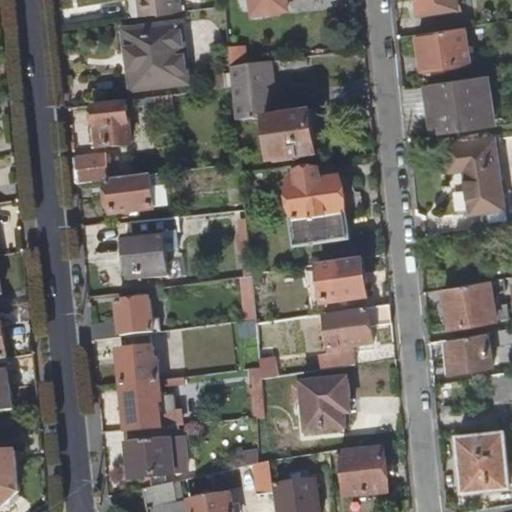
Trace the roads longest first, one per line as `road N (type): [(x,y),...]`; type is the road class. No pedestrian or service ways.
road 1 (residential): [(427,511),(379,0)]
road 2 (residential): [(77,511),(31,0)]
